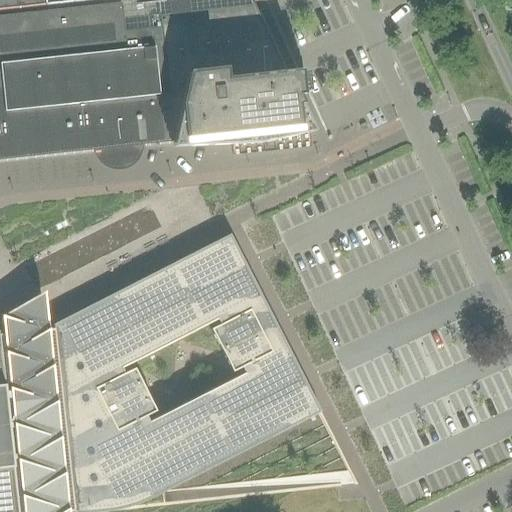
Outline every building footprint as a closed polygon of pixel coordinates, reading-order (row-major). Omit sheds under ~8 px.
[(0,0),(0,12),(35,8),(106,0),(0,0)] [(171,142),(170,131),(169,120),(168,109),(166,98),(165,87),(164,76),(163,64),(164,64),(189,61),(188,52),(270,43),(253,6),(183,14),(159,17),(160,28),(123,32),(120,5),(0,18),(0,160),(96,151),(96,153),(98,157),(102,161),(105,165),(110,167),(114,168),(119,168),(124,167),(128,165),(132,162),(135,158),(137,153),(138,148),(138,146),(171,142)] [(164,64),(171,131),(173,142),(199,139),(309,127),(270,43),(188,52),(189,61),(164,64)] [(0,511),(113,511),(124,510),(132,507),(138,505),(152,499),(163,493),(167,492),(318,414),(320,413),(229,235),(52,326),(53,330),(48,330),(44,292),(1,317),(3,335),(0,335),(0,511)] [(351,336),(445,300),(437,279),(422,284),(419,277),(338,307),(345,326),(347,325),(351,336)]
